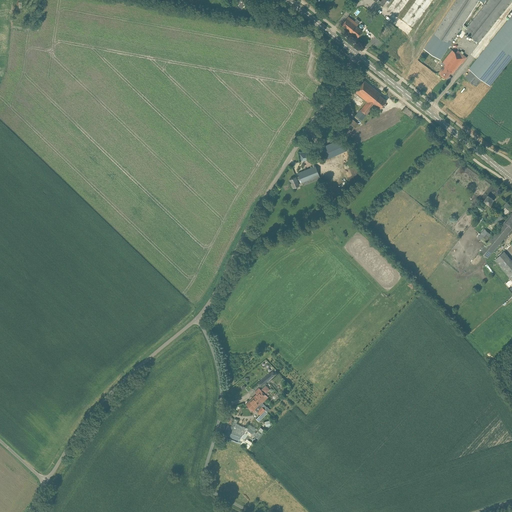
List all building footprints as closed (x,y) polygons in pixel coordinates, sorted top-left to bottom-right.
[(234,0),(239,3),(238,5),(242,8),(247,1),(245,0),(234,0)] [(397,0),(396,2),(425,25),(444,0),(397,0)] [(456,0),(424,49),(440,60),(460,28),(463,31),(462,33),(464,35),(466,33),(478,43),(511,0),(489,0),(467,28),(463,24),(478,0),(480,0),(484,2),(485,0),(456,0)] [(491,29),(494,31),(508,14),(504,12),(491,29)] [(511,14),(475,62),(469,69),(471,70),(482,79),(490,86),(511,57),(511,14)] [(344,21),(341,25),(357,37),(362,31),(356,26),(360,22),(356,19),(354,22),(348,16),(344,21)] [(445,65),(439,72),(446,78),(451,72),(452,74),(461,63),(462,63),(467,57),(463,54),(464,52),(462,51),(460,52),(458,50),(456,53),(453,50),(442,63),(445,65)] [(367,101),(361,110),(366,114),(372,107),(371,106),(374,103),(380,108),(386,101),(379,95),(380,94),(364,81),(361,84),(361,83),(354,91),(367,101)] [(339,102),(330,112),(351,130),(357,124),(345,113),(348,109),(339,102)] [(366,114),(361,110),(360,109),(355,115),(362,120),(366,114)] [(341,138),(332,142),(338,154),(345,151),(347,150),(345,146),(341,138)] [(309,151),(299,153),(300,161),(310,159),(310,155),(310,154),(309,151)] [(329,158),(329,166),(344,165),(344,157),(329,158)] [(319,175),(317,170),(315,166),(298,173),(299,176),(296,177),(289,179),(293,187),(299,185),(297,181),(300,179),(301,182),(319,175)] [(488,196),(484,201),(485,202),(490,205),(494,200),(493,199),(488,195),(488,196)] [(507,202),(503,206),(510,212),(511,211),(511,212),(480,251),(487,258),(508,232),(511,234),(511,232),(511,229),(511,228),(511,206),(508,203),(507,202)] [(498,212),(492,219),(499,225),(505,218),(498,212)] [(484,229),(477,237),(484,243),(491,234),(484,229)] [(511,260),(504,252),(495,260),(511,280),(511,260)] [(263,385),(273,376),(270,373),(260,382),(263,385)] [(264,409),(267,407),(262,403),(268,397),(264,393),(264,392),(266,394),(270,389),(266,385),(261,389),(263,391),(262,391),(259,388),(255,392),(257,394),(253,398),(260,405),(262,407),(264,409)] [(253,398),(246,404),(254,411),(260,405),(253,398)] [(264,409),(262,407),(257,412),(260,415),(261,415),(265,410),(264,409)] [(260,415),(256,419),(259,422),(261,419),(265,415),(268,413),(268,412),(267,412),(265,410),(261,415),(260,415)] [(230,417),(225,416),(220,436),(222,437),(222,434),(225,424),(227,425),(230,417)] [(242,441),(222,434),(222,437),(240,443),(241,444),(242,441)] [(250,445),(243,440),(242,441),(241,444),(248,449),(250,445)]
